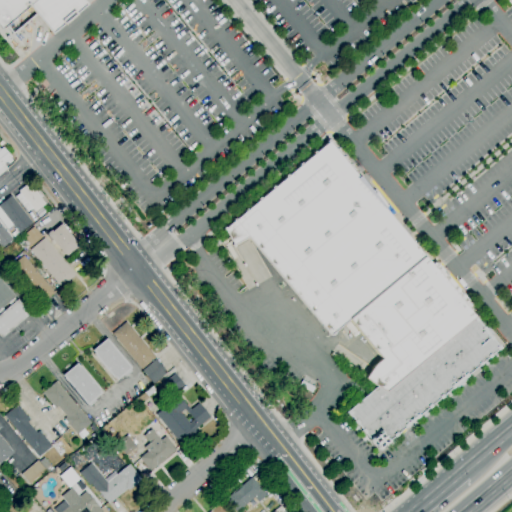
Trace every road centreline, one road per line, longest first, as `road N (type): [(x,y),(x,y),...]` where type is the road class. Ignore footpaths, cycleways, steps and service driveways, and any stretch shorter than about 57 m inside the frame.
road 1 (tertiary): [(0,95),(274,446)]
road 2 (tertiary): [(135,268),(0,373)]
road 3 (residential): [(155,511),(258,426)]
